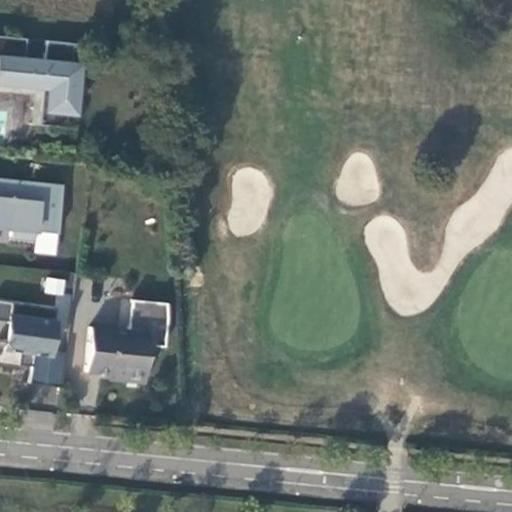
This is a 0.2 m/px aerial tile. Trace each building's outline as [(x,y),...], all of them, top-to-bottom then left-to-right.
[(25,38),(0,35),(0,83),(40,88),(36,125),(65,128),(66,114),(73,115),(79,64),(71,63),(72,43),(45,40),(43,60),(23,58),(25,38)] [(0,91),(32,94),(29,124),(36,125),(40,88),(0,83),(0,91)] [(72,129),(73,115),(66,114),(65,128),(72,129)] [(57,233),(62,187),(0,179),(0,221),(12,223),(10,236),(34,239),(35,231),(57,233)] [(43,292),(64,295),(66,278),(45,276),(43,292)] [(55,308),(0,300),(0,320),(8,321),(5,341),(0,340),(0,366),(17,369),(18,359),(31,361),(28,383),(60,387),(63,353),(49,350),(55,308)] [(162,346),(165,317),(165,303),(130,300),(127,330),(88,326),(84,371),(122,375),(121,380),(143,382),(146,345),(162,346)]
